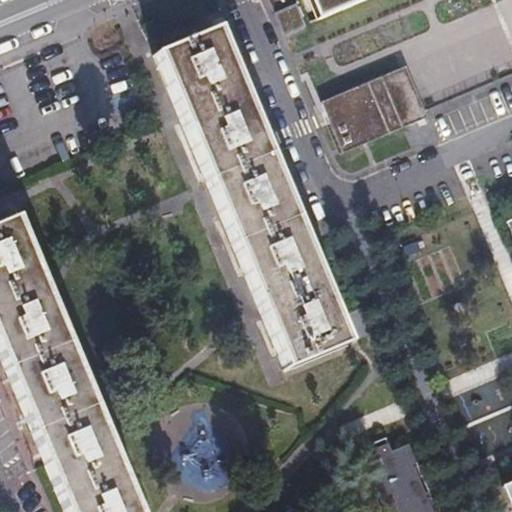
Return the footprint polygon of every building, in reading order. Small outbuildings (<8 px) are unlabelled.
[(312,0),(319,18),(361,0),(312,0)] [(293,6),(275,14),(284,33),(302,25),(293,6)] [(213,32),(154,56),(285,370),(344,345),(339,331),(335,323),(304,248),(301,242),(275,180),(263,152),(249,117),(216,38),(213,32)] [(407,70),(322,105),(332,129),(342,153),(362,145),(367,143),(403,128),(427,118),(420,102),(407,70)] [(132,511),(13,225),(0,229),(0,360),(16,399),(41,460),(63,511),(132,511)] [(320,400),(343,387),(332,366),(308,379),(320,400)] [(384,445),(354,457),(376,511),(433,511),(407,448),(388,455),(384,445)] [(511,479),(503,483),(511,504),(511,479)]
